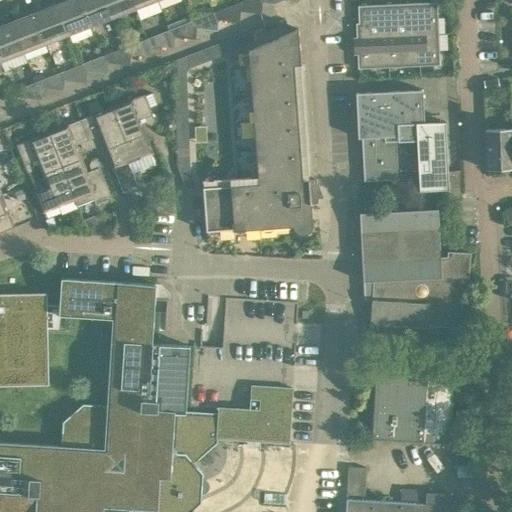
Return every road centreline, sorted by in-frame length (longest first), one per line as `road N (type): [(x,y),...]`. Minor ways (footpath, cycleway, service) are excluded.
road 1 (residential): [(308,511),(310,463),(324,453),(332,377),(340,205),(322,160),(316,40)]
road 2 (residential): [(485,192),(497,511)]
road 3 (residential): [(466,0),(471,175),(485,192)]
road 4 (residential): [(120,199),(125,236),(117,247),(26,239),(0,245)]
